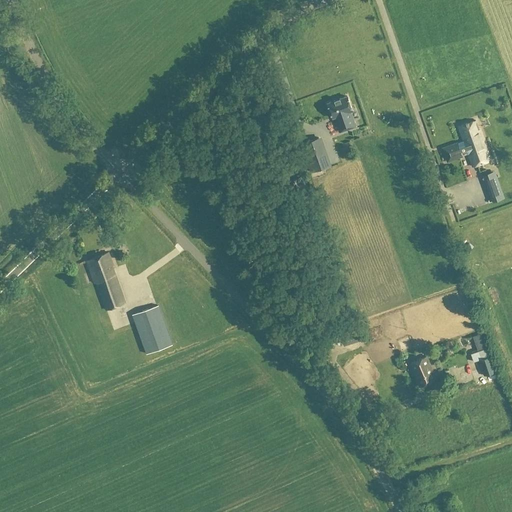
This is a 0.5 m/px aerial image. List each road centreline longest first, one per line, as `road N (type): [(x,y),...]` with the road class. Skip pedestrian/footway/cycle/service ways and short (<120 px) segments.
road 1 (unclassified): [(397,511),(320,389),(117,172)]
road 2 (residential): [(117,172),(264,35),(317,0)]
road 3 (unclassified): [(117,172),(60,107),(9,0)]
road 4 (unclassified): [(0,286),(117,172)]
